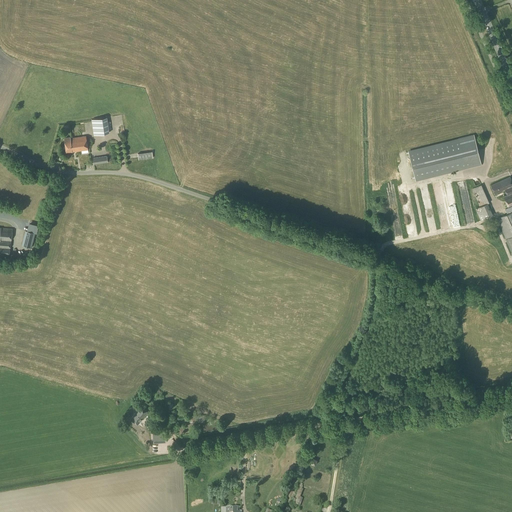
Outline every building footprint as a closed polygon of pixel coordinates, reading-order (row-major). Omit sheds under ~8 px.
[(93,135),(109,133),(107,117),(91,119),(93,135)] [(415,181),(481,165),(474,134),(408,151),(415,181)] [(88,150),(86,136),(70,138),(70,137),(64,138),(66,153),(88,150)] [(139,160),(153,158),(152,152),(138,154),(139,160)] [(94,164),(108,162),(107,156),(93,158),(94,164)] [(511,182),(509,177),(490,185),(494,194),(504,190),(507,196),(503,197),(508,207),(505,209),(507,214),(496,219),(511,253),(511,182)] [(481,221),(493,216),(487,204),(490,202),(482,184),(472,189),(480,207),(475,209),(481,221)] [(454,211),(458,210),(454,192),(455,190),(453,185),(452,185),(449,185),(447,192),(446,191),(447,195),(449,195),(448,199),(451,199),(452,203),(455,204),(452,205),(453,211),(454,211)] [(423,190),(427,211),(434,210),(430,189),(423,190)] [(465,216),(472,215),(469,189),(462,190),(465,216)] [(23,220),(19,224),(23,228),(27,223),(23,220)] [(0,254),(8,255),(11,229),(1,228),(0,227),(0,254)] [(35,233),(25,230),(21,245),(31,247),(35,233)] [(148,412),(139,405),(133,412),(134,413),(130,418),(137,424),(140,421),(143,424),(145,421),(142,419),(148,412)] [(197,425),(197,423),(204,422),(204,415),(170,418),(170,425),(173,424),(173,426),(175,426),(175,424),(193,423),(193,425),(197,425)] [(165,434),(156,435),(157,443),(166,443),(165,434)] [(300,506),(303,499),(300,498),(303,490),(301,490),(302,487),(302,486),(302,485),(301,484),(300,486),(293,504),(300,506)]
